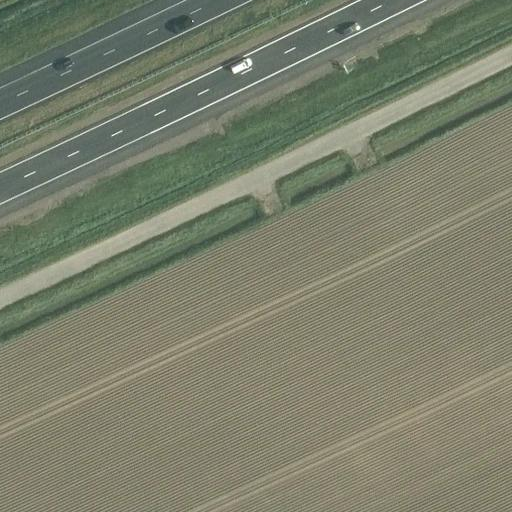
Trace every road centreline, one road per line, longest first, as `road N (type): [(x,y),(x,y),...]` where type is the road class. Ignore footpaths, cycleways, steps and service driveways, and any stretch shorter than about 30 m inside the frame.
road 1 (tertiary): [(0,297),(511,53)]
road 2 (motorway): [(0,185),(390,0)]
road 3 (motorway): [(222,0),(0,102)]
